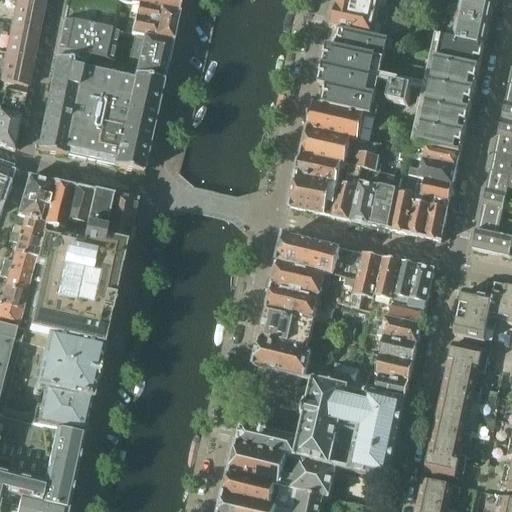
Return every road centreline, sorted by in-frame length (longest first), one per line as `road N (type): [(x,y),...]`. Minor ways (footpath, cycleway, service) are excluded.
road 1 (residential): [(511,19),(403,511)]
road 2 (residential): [(155,195),(86,511)]
road 3 (residential): [(209,511),(275,222)]
road 4 (residential): [(275,222),(319,0)]
road 5 (residential): [(199,0),(155,195)]
road 6 (residential): [(18,163),(51,0)]
road 7 (residential): [(155,195),(18,163)]
road 8 (residential): [(275,222),(155,195)]
